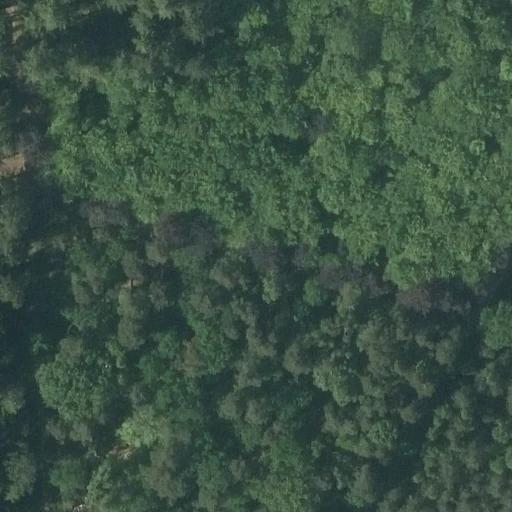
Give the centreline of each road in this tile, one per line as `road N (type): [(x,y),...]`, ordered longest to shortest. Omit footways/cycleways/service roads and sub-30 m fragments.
road 1 (track): [(29,511),(8,166)]
road 2 (track): [(336,511),(466,289),(511,233)]
road 3 (track): [(0,12),(7,150)]
